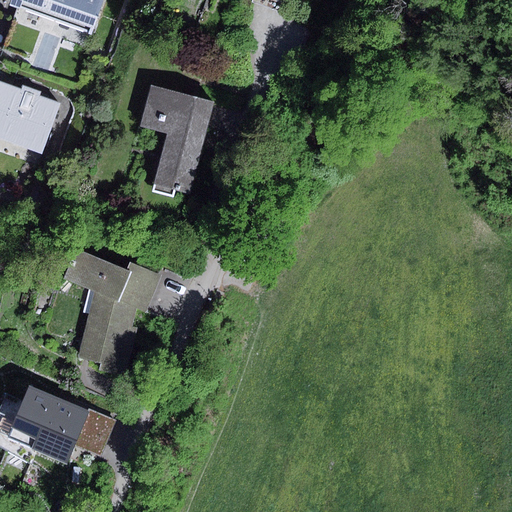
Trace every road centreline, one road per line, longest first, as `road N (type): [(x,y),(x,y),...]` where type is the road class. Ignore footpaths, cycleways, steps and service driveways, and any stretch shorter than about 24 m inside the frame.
road 1 (track): [(413,0),(216,262)]
road 2 (residential): [(216,262),(192,300),(113,511)]
